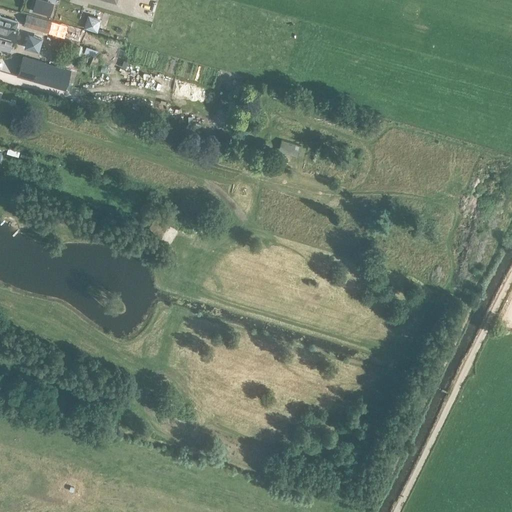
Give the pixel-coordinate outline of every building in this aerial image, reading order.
[(50,15),(53,5),(36,0),(35,0),(33,10),(50,15)] [(0,43),(13,47),(19,27),(17,26),(19,20),(1,15),(0,14),(0,43)] [(51,22),(26,15),(23,26),(48,33),(51,22)] [(99,18),(87,15),(84,27),(96,30),(99,18)] [(82,54),(78,63),(80,64),(78,69),(87,71),(88,67),(95,69),(98,59),(82,54)] [(70,70),(22,56),(16,75),(64,89),(70,70)] [(289,154),(291,147),(279,143),(275,150),(289,154)]
